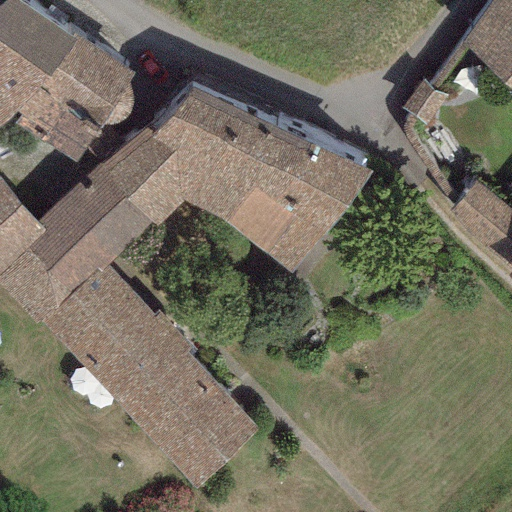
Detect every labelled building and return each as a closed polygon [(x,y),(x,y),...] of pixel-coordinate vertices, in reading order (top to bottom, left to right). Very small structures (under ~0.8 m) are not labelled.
[(0,126),(8,121),(75,163),(129,75),(80,38),(74,42),(19,0),(4,0),(0,3),(0,126)] [(511,0),(488,0),(458,41),(511,95),(511,0)] [(287,274),(369,174),(316,147),(310,157),(188,96),(151,136),(143,128),(35,224),(45,234),(0,275),(0,289),(37,328),(42,324),(105,264),(148,224),(154,229),(183,202),(220,221),(287,274)] [(35,224),(0,183),(0,275),(45,234),(35,224)] [(511,217),(475,187),(448,212),(466,237),(511,267),(511,217)] [(105,264),(42,324),(194,490),(256,431),(185,356),(194,350),(155,312),(152,316),(105,264)]
